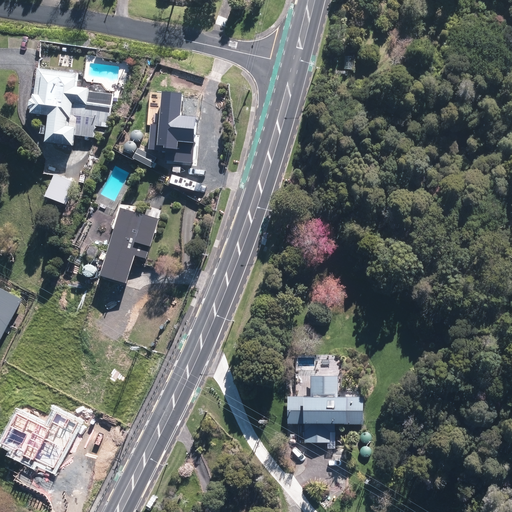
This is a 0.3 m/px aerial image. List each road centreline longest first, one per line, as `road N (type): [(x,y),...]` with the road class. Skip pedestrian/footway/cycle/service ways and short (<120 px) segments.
road 1 (secondary): [(295,64),(227,280),(118,511)]
road 2 (residential): [(0,9),(295,64)]
